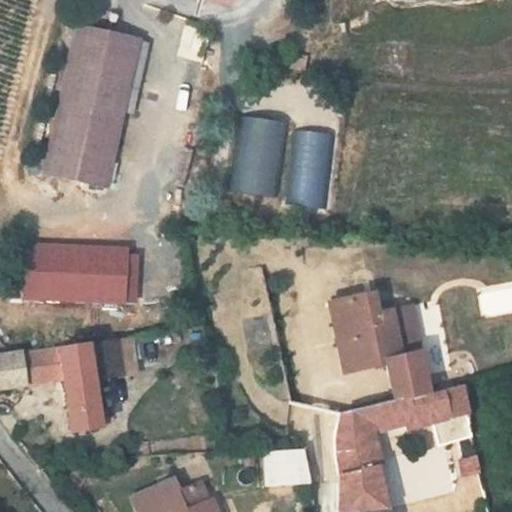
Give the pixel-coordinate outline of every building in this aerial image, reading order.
[(131,119),(147,54),(86,38),(49,187),(110,202),(131,119)] [(147,54),(131,119),(141,121),(156,60),(153,56),(147,54)] [(250,317),(268,315),(262,267),(232,271),(234,291),(246,290),(250,317)] [(26,283),(24,311),(124,319),(126,291),(26,283)] [(393,421),(434,411),(415,325),(378,332),(374,313),(330,322),(344,393),(385,384),(393,421)] [(124,353),(57,360),(58,389),(62,443),(92,443),(87,395),(128,392),(124,353)] [(19,393),(58,389),(57,360),(17,365),(19,393)] [(0,394),(19,393),(17,365),(0,367),(0,394)] [(467,404),(434,411),(393,421),(338,433),(336,449),(340,494),(339,511),(380,511),(373,457),(432,446),(438,468),(478,460),(467,404)] [(311,511),(304,476),(263,478),(266,511),(311,511)] [(484,494),(481,480),(468,482),(470,496),(484,494)]
